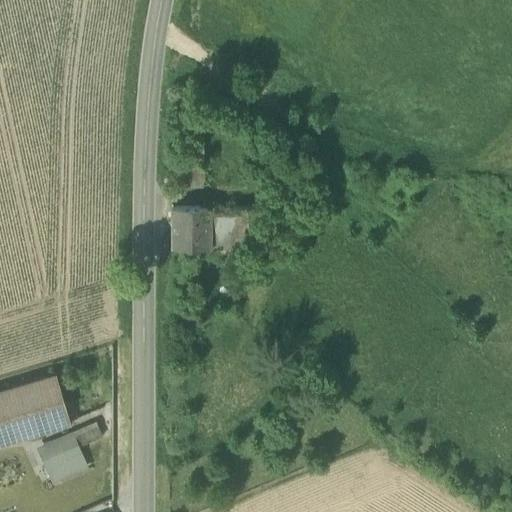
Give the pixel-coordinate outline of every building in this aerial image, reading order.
[(181,207),(198,207),(198,181),(181,181),(181,207)] [(238,219),(238,234),(239,261),(256,260),(258,258),(257,218),(238,219)] [(171,262),(214,263),(213,235),(238,234),(238,219),(172,221),(171,262)] [(214,263),(239,261),(238,234),(213,235),(214,263)] [(0,391),(0,441),(68,421),(55,375),(0,391)] [(42,448),(55,478),(87,464),(78,444),(101,434),(97,424),(42,448)]
